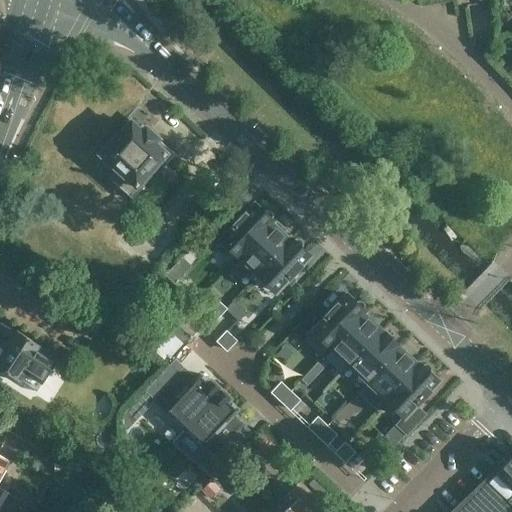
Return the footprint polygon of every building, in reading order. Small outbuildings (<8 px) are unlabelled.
[(110,176),(133,196),(153,173),(150,170),(162,156),(168,161),(175,152),(143,124),(140,127),(133,120),(118,136),(117,135),(101,153),(103,154),(100,157),(115,171),(110,176)] [(271,219),(253,201),(228,226),(219,235),(237,253),(270,220),(271,219)] [(228,226),(219,218),(201,236),(210,245),(219,235),(228,226)] [(288,237),(270,220),(237,253),(236,254),(254,271),(255,270),(288,237)] [(308,253),(289,236),(288,237),(255,270),(274,287),(308,253)] [(361,307),(343,289),(309,323),(327,341),(360,308),(361,307)] [(151,348),(166,362),(183,344),(184,345),(210,320),(191,303),(174,321),(175,322),(151,348)] [(378,325),(360,308),(327,341),(326,342),(345,359),(378,325)] [(237,319),(228,311),(211,328),(220,336),(237,319)] [(102,322),(88,312),(80,324),(95,333),(102,322)] [(246,327),(237,319),(220,336),(229,344),(246,327)] [(397,342),(378,325),(345,359),(363,376),(397,342)] [(46,351),(17,332),(16,333),(16,334),(9,345),(1,339),(0,340),(0,369),(20,383),(26,373),(43,385),(59,360),(46,351)] [(415,360),(397,342),(363,376),(381,394),(382,393),(415,360)] [(435,376),(416,359),(415,360),(382,393),(401,410),(435,376)] [(194,372),(183,361),(154,390),(183,418),(221,380),(211,371),(208,374),(200,366),(194,372)] [(295,374),(286,365),(269,382),(278,391),(295,374)] [(303,382),(295,374),(278,391),(286,399),(303,382)] [(221,380),(183,418),(213,447),(243,417),(231,406),(237,401),(229,393),(232,390),(221,380)] [(151,393),(142,385),(125,402),(134,410),(151,393)] [(331,408),(323,400),(306,417),(314,425),(331,408)] [(340,416),(331,408),(314,425),(323,433),(340,416)] [(46,445),(13,424),(5,436),(39,457),(46,445)] [(358,434),(350,426),(333,443),(341,451),(358,434)] [(219,458),(210,450),(193,467),(202,475),(219,458)] [(0,456),(0,478),(4,472),(9,462),(0,456)] [(511,511),(511,456),(500,468),(498,466),(449,511),(511,511)] [(330,511),(300,480),(283,496),(290,504),(282,511),(330,511)]
